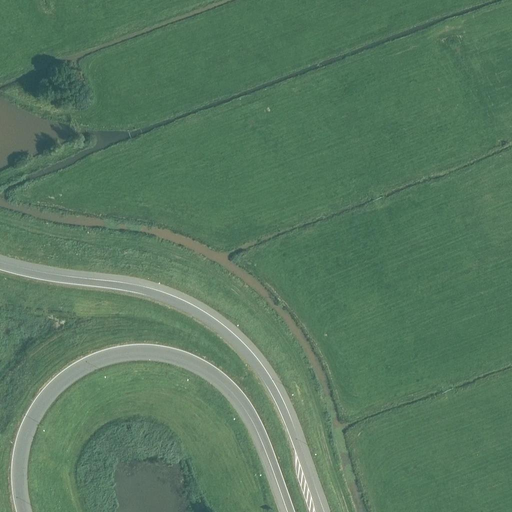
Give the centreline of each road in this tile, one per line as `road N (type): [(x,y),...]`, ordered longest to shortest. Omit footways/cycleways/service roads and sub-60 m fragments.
road 1 (motorway): [(19,511),(15,457),(34,406),(81,363),(129,348),(185,355),(237,390),(291,511)]
road 2 (motorway): [(318,511),(282,406),(247,351),(216,324),(127,286),(0,266)]
